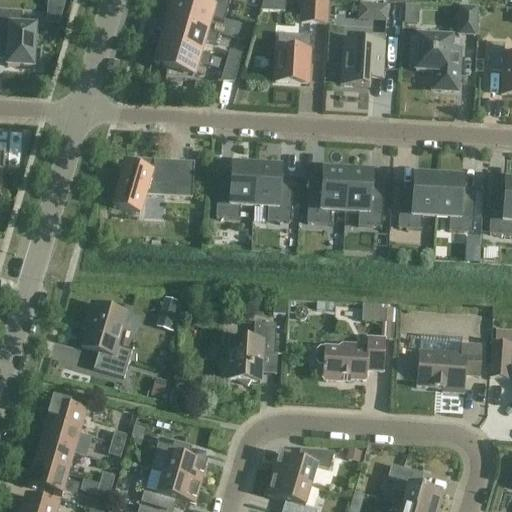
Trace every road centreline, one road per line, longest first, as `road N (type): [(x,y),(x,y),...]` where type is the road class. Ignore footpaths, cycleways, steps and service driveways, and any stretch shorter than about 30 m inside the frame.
road 1 (residential): [(511,138),(85,114)]
road 2 (residential): [(4,408),(85,114)]
road 3 (residential): [(474,511),(488,463),(457,435),(281,425),(252,444)]
